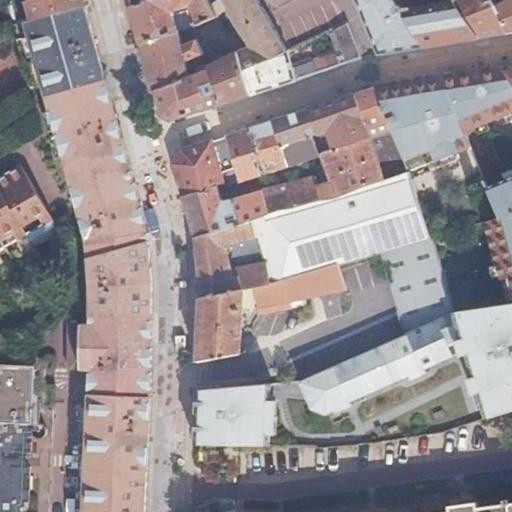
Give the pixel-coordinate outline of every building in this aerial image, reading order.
[(13,0),(4,0),(10,19),(18,17),(13,0)] [(88,0),(32,0),(37,19),(54,14),(90,4),(88,0)] [(149,0),(134,5),(139,26),(143,42),(179,27),(197,20),(216,9),(219,7),(215,0),(149,0)] [(215,0),(219,7),(225,3),(249,39),(239,44),(245,70),(288,50),(258,0),(215,0)] [(395,0),(357,0),(379,53),(426,45),(404,12),(416,10),(414,7),(402,11),(395,0)] [(395,0),(402,11),(414,7),(409,0),(395,0)] [(404,12),(426,45),(448,42),(511,30),(511,0),(503,0),(497,4),(493,0),(443,0),(445,2),(416,10),(404,12)] [(37,19),(19,24),(35,87),(49,83),(52,95),(55,104),(93,243),(96,282),(94,321),(72,321),(70,366),(93,366),(92,383),(92,391),(87,511),(150,511),(151,508),(156,394),(156,380),(157,293),(153,233),(113,88),(98,33),(90,4),(54,14),(37,19)] [(337,27),(349,61),(362,57),(350,22),(337,27)] [(179,27),(143,42),(150,70),(155,90),(192,73),(188,56),(206,49),(197,35),(184,40),(179,27)] [(192,73),(155,90),(158,90),(164,112),(174,118),(220,103),(250,93),(245,70),(239,44),(208,62),(209,65),(192,73)] [(245,70),(250,93),(297,78),(288,50),(245,70)] [(502,66),(511,79),(511,66),(506,68),(504,65),(502,66)] [(453,102),(465,131),(511,111),(511,79),(502,66),(479,70),(472,71),(442,76),(453,102)] [(385,113),(453,102),(442,76),(407,82),(374,87),(385,113)] [(392,129),(385,113),(374,87),(356,93),(322,104),(310,108),(317,132),(323,153),(372,135),(392,129)] [(283,143),(317,132),(310,108),(292,114),(275,119),(283,143)] [(264,173),(287,166),(281,144),(283,143),(275,119),(264,123),(253,127),(259,150),(258,151),(264,173)] [(228,135),(229,136),(241,177),(241,179),(264,173),(258,151),(259,150),(253,127),(241,130),(228,135)] [(381,182),(410,171),(392,129),(372,135),(323,153),(333,183),(318,187),(316,176),(275,186),(280,210),(335,197),(381,182)] [(287,166),(323,153),(317,132),(283,143),(281,144),(287,166)] [(181,174),(187,194),(220,185),(219,184),(224,183),(222,174),(232,170),(235,180),(241,177),(229,136),(184,150),(177,161),(181,174)] [(9,169),(0,174),(0,183),(12,203),(29,230),(56,214),(23,160),(9,169)] [(383,251),(429,237),(410,171),(381,182),(335,197),(280,210),(197,236),(199,260),(203,297),(251,287),(260,285),(288,280),(356,259),(383,251)] [(511,175),(487,186),(499,216),(486,219),(502,278),(509,276),(511,284),(511,175)] [(0,233),(6,244),(29,230),(12,203),(0,183),(0,233)] [(184,194),(197,236),(280,210),(275,186),(225,199),(220,185),(187,194),(184,194)] [(408,332),(455,311),(432,236),(429,237),(383,251),(391,277),(408,332)] [(363,284),(391,277),(383,251),(356,259),(363,284)] [(290,301),(363,284),(356,259),(288,280),(260,285),(265,313),(291,308),(290,301)] [(202,333),(200,363),(246,361),(251,287),(203,297),(202,333)] [(511,302),(455,311),(408,332),(299,381),(311,408),(325,414),(333,410),(337,411),(350,406),(348,401),(396,382),(393,378),(406,372),(410,381),(427,374),(425,370),(454,359),(451,350),(463,345),(488,420),(511,411),(511,302)] [(0,511),(24,511),(23,507),(31,505),(31,446),(34,446),(35,397),(45,397),(46,356),(32,356),(32,363),(0,363),(0,511)] [(196,443),(272,445),(273,434),(278,433),(279,419),(274,419),(275,383),(199,390),(198,415),(196,443)] [(511,511),(511,503),(478,508),(477,503),(450,507),(450,511),(511,511)]
